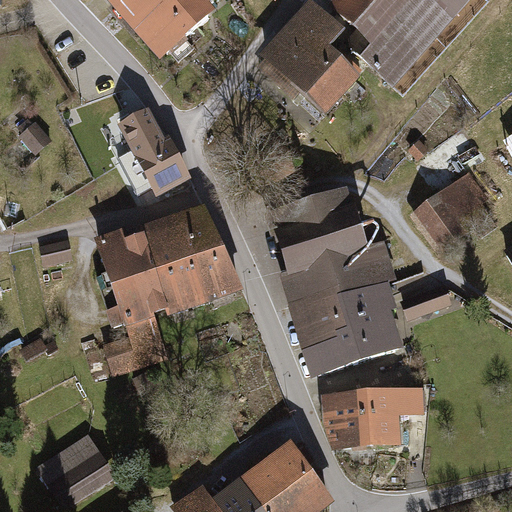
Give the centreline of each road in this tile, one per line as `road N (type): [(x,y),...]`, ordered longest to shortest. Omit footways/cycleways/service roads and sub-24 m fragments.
road 1 (tertiary): [(350,511),(180,135),(64,0)]
road 2 (track): [(511,317),(441,273),(384,201),(347,184),(221,219)]
road 3 (track): [(208,194),(133,221),(0,246)]
road 4 (residential): [(511,482),(384,511)]
